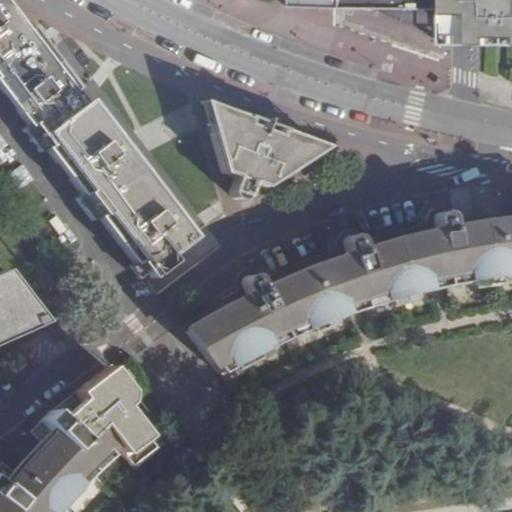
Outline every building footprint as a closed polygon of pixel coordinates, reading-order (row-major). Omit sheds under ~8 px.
[(2,0),(0,0),(0,89),(28,126),(22,130),(40,153),(45,149),(81,195),(75,199),(91,221),(97,216),(133,262),(127,268),(137,279),(185,243),(167,221),(173,217),(162,202),(156,207),(114,152),(120,147),(110,135),(104,140),(72,98),(53,73),(27,39),(9,15),(10,12),(2,0)] [(2,0),(10,12),(9,15),(27,39),(38,30),(22,9),(15,0),(2,0)] [(339,0),(340,8),(374,9),(442,38),(442,43),(443,43),(443,0),(339,0)] [(511,0),(443,0),(443,43),(464,44),(511,44),(511,0)] [(42,27),(27,39),(53,73),(72,98),(88,86),(42,27)] [(260,121),(201,98),(222,171),(230,174),(226,191),(225,195),(227,198),(228,200),(231,202),(233,203),(236,203),(239,202),(242,200),(245,196),(250,180),(262,185),(323,142),(260,121)] [(511,209),(487,213),(450,218),(449,218),(446,212),(442,210),(437,209),(432,209),(428,212),(426,217),(424,224),(390,231),(358,240),(354,235),(350,233),(346,233),(341,235),(339,237),(337,241),(336,246),(318,252),(292,262),(275,269),(257,279),(253,275),(249,274),(245,274),(242,275),(239,278),(238,283),(237,289),(217,300),(202,308),(188,317),(167,332),(214,392),(247,371),(289,349),(332,330),(360,320),(375,315),(417,303),(441,298),(467,292),(511,285),(511,209)] [(0,344),(47,323),(7,269),(0,272),(0,344)] [(130,395),(111,367),(73,394),(77,400),(61,416),(53,410),(41,423),(48,431),(22,461),(3,483),(0,480),(0,511),(54,511),(79,482),(78,480),(105,454),(110,455),(117,447),(130,464),(151,447),(125,410),(127,403),(130,398),(130,395)]
